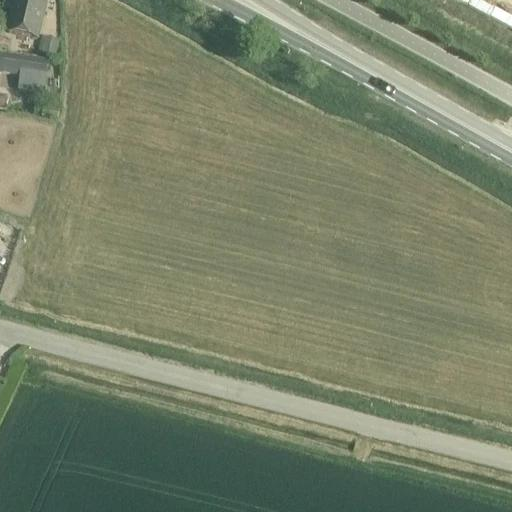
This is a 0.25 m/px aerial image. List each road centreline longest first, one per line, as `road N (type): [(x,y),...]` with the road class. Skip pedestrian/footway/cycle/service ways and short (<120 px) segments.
road 1 (unclassified): [(511,466),(0,331)]
road 2 (primary): [(511,150),(326,47)]
road 3 (primary): [(212,0),(326,47)]
